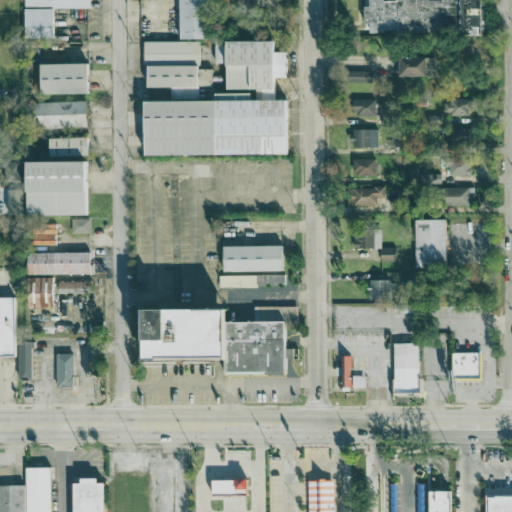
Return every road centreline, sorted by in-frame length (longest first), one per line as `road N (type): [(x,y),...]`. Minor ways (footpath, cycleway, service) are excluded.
road 1 (residential): [(313,0),(318,420)]
road 2 (residential): [(115,0),(119,419)]
road 3 (secondary): [(318,420),(443,422)]
